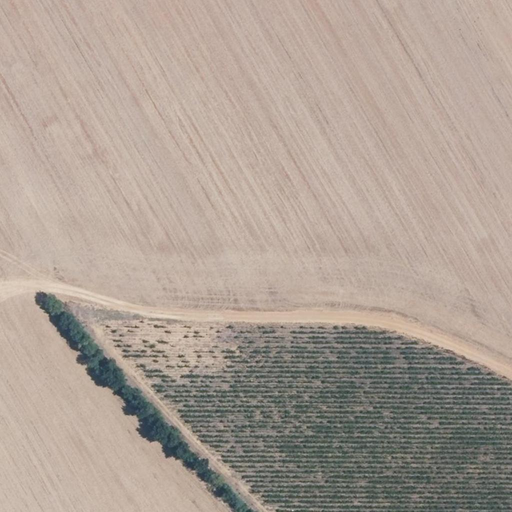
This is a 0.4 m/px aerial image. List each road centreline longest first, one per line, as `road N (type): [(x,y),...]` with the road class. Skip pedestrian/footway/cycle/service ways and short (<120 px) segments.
road 1 (track): [(511,374),(432,338),(351,319),(78,309)]
road 2 (track): [(260,511),(78,309)]
